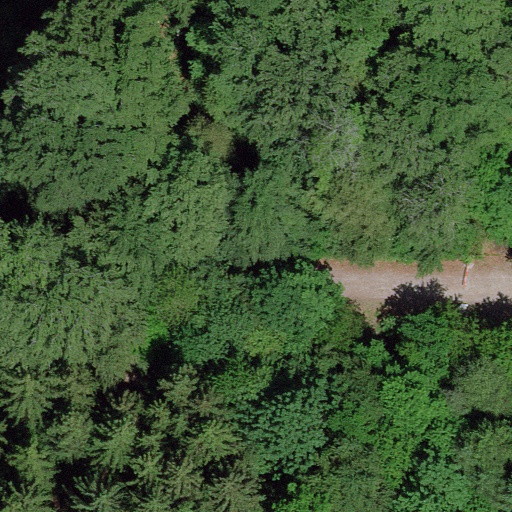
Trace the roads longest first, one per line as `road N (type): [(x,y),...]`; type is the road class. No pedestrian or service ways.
road 1 (track): [(0,268),(511,290)]
road 2 (track): [(511,99),(327,0)]
